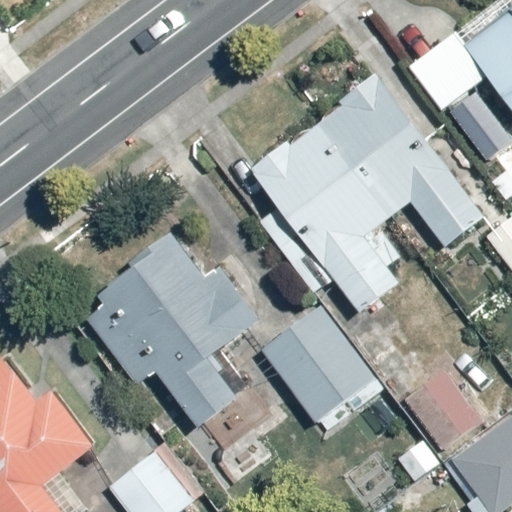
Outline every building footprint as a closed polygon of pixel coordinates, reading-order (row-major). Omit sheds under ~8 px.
[(511,2),(461,41),(511,109),(511,2)] [(488,166),(511,148),(511,135),(477,88),(484,83),(449,36),(412,63),(488,166)] [(487,216),(378,74),(252,172),(362,313),(399,284),(364,238),(410,202),(446,248),(487,216)] [(511,215),(486,236),(511,269),(511,215)] [(205,270),(173,231),(78,308),(135,379),(151,366),(200,427),(239,396),(208,358),(260,316),(215,261),(205,270)] [(375,379),(320,305),(261,348),(316,422),(375,379)] [(39,402),(4,357),(0,360),(0,511),(86,511),(57,473),(94,444),(54,391),(39,402)] [(489,415),(444,358),(399,394),(444,451),(489,415)] [(498,511),(511,502),(511,413),(447,462),(483,511),(498,511)] [(178,511),(201,495),(164,446),(111,485),(131,511),(178,511)]
